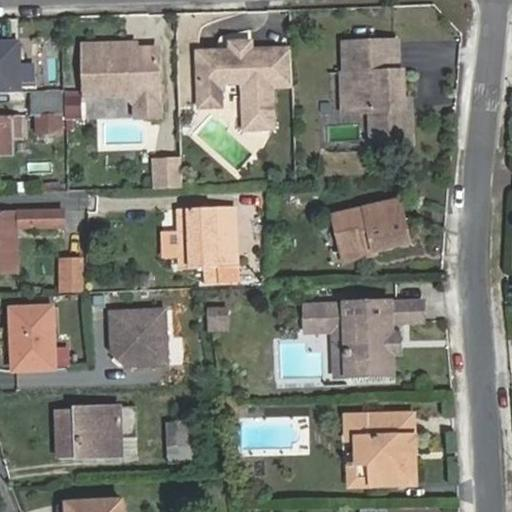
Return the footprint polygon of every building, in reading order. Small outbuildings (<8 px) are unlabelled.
[(22,40),(0,40),(0,93),(23,94),(22,40)] [(370,110),(371,145),(410,144),(409,108),(403,108),(402,71),(397,71),(396,40),(344,42),(345,73),(351,73),(352,111),(370,110)] [(271,85),(291,85),(291,49),(251,50),(251,41),(231,42),(231,50),(198,51),(199,105),(220,105),(220,81),(243,80),(244,128),(272,127),(271,85)] [(126,96),(133,102),(158,102),(156,49),(125,50),(125,44),(82,45),(83,94),(125,93),(126,96)] [(351,73),(345,73),(341,74),(342,111),(352,111),(351,73)] [(63,134),(62,93),(29,94),(30,115),(37,115),(37,135),(63,134)] [(81,120),(83,98),(66,96),(64,118),(81,120)] [(133,102),(133,117),(158,117),(158,102),(133,102)] [(0,155),(14,155),(12,116),(0,116),(0,155)] [(154,161),(155,191),(180,190),(180,160),(154,161)] [(330,218),(338,254),(370,246),(372,252),(408,243),(398,202),(330,218)] [(65,227),(65,213),(65,210),(0,212),(0,272),(5,272),(3,226),(18,226),(39,225),(39,228),(65,227)] [(177,274),(215,273),(233,272),(233,226),(214,226),(214,211),(175,212),(177,274)] [(232,211),(214,211),(214,226),(233,226),(232,211)] [(3,226),(5,272),(20,272),(18,226),(3,226)] [(370,246),(338,254),(341,263),(373,255),(372,252),(370,246)] [(84,261),(62,260),(62,292),(84,293),(84,261)] [(233,272),(215,273),(215,280),(234,280),(233,272)] [(109,294),(94,295),(95,308),(110,308),(109,294)] [(412,302),(399,303),(399,324),(413,323),(412,302)] [(57,369),(55,303),(12,304),(15,370),(57,369)] [(399,324),(399,303),(306,305),(307,318),(315,318),(316,331),(334,330),(347,330),(349,378),(391,376),(391,355),(390,338),(390,324),(399,324)] [(229,306),(207,307),(208,331),(230,331),(229,306)] [(167,309),(112,312),(115,353),(129,366),(170,364),(167,309)] [(315,318),(307,318),(307,331),(316,331),(315,318)] [(336,378),(349,378),(347,330),(334,330),(336,378)] [(398,338),(390,338),(391,355),(398,355),(398,338)] [(138,437),(136,406),(57,409),(59,459),(122,457),(121,437),(138,437)] [(350,443),(351,466),(363,466),(364,488),(408,488),(408,463),(404,463),(403,453),(408,453),(407,417),(340,418),(341,443),(350,443)] [(167,427),(169,465),(202,463),(200,426),(167,427)] [(363,466),(351,466),(341,466),(341,489),(364,488),(363,466)] [(123,511),(123,501),(69,502),(69,511),(123,511)] [(69,511),(69,502),(60,503),(59,511),(69,511)]
